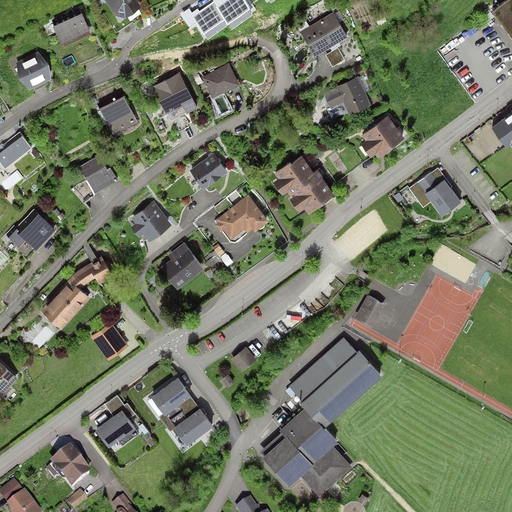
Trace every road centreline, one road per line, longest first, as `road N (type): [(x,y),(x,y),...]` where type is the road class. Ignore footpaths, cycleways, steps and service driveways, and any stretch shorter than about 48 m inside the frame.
road 1 (residential): [(0,319),(137,185),(274,100),(282,67),(260,43)]
road 2 (tertiary): [(435,144),(236,303),(170,342)]
road 3 (residential): [(0,133),(113,72),(143,26),(183,0)]
road 4 (tertiary): [(170,342),(0,464)]
road 5 (residential): [(237,455),(283,379),(338,324)]
road 6 (residential): [(237,455),(229,416),(170,342)]
road 7 (residential): [(435,144),(511,240)]
